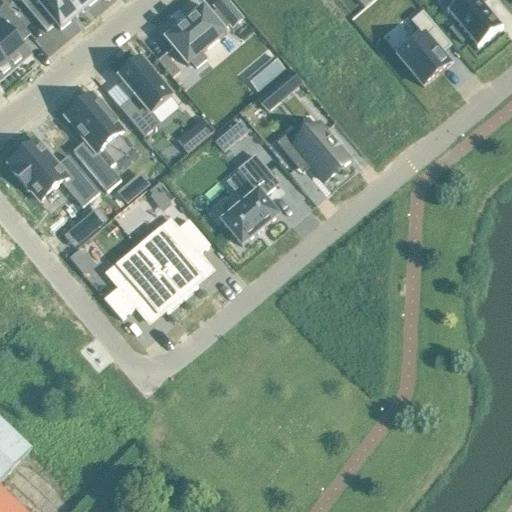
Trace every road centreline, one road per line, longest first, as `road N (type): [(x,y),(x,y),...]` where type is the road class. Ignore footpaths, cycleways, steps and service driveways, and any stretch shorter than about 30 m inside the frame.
road 1 (residential): [(511,79),(148,382),(0,205)]
road 2 (residential): [(0,128),(153,0)]
